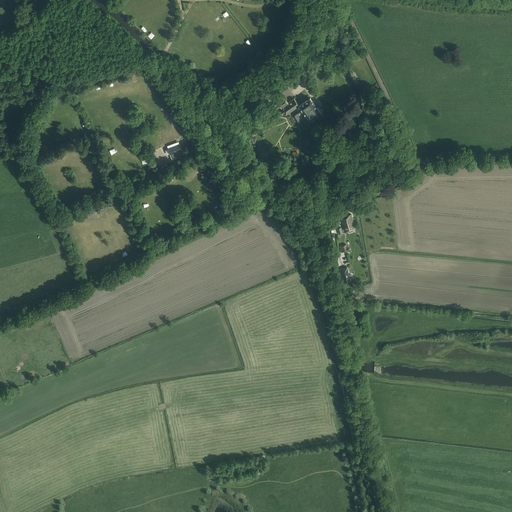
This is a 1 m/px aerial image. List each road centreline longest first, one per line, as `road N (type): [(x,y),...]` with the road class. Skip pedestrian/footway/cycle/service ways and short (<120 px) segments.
road 1 (track): [(386,511),(324,225),(328,214),(401,181),(419,165),(416,157)]
road 2 (track): [(416,157),(341,0)]
road 3 (track): [(356,376),(511,395)]
road 4 (track): [(149,79),(150,92),(200,154),(190,179)]
